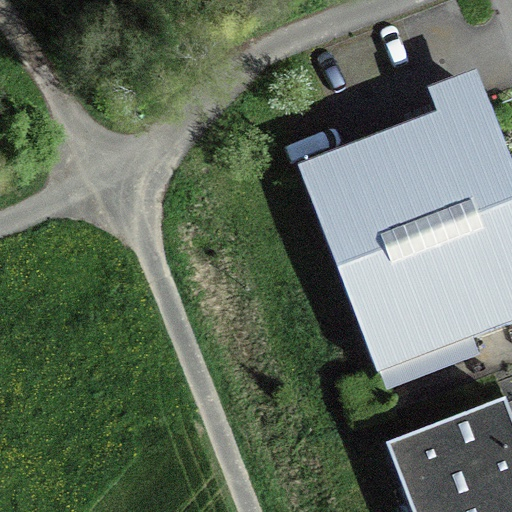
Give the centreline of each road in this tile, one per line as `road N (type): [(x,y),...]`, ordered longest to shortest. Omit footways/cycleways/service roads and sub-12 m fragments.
road 1 (track): [(117,180),(0,7)]
road 2 (track): [(117,180),(0,226)]
